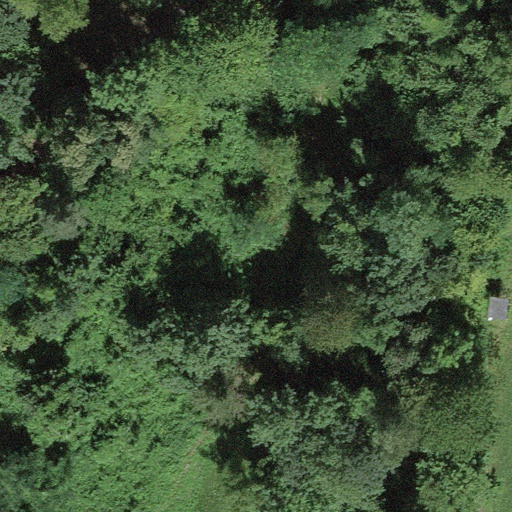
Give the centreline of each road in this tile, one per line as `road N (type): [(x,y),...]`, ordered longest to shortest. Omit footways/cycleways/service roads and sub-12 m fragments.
road 1 (track): [(347,0),(308,196),(215,491)]
road 2 (track): [(0,200),(99,89),(203,0)]
road 3 (track): [(15,0),(99,89)]
